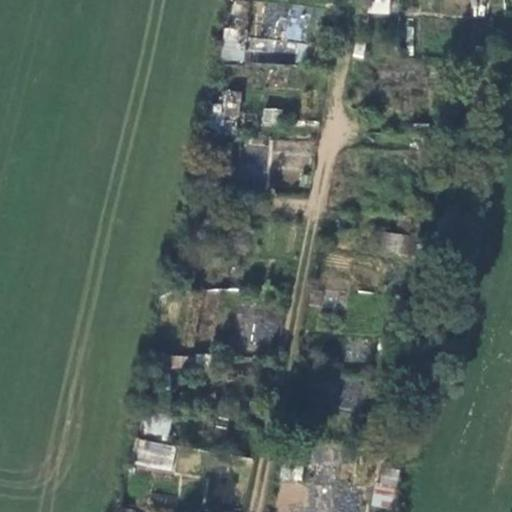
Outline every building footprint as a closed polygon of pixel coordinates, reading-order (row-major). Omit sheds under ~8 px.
[(369,0),(370,13),(388,13),(388,0),(369,0)] [(220,59),(240,62),(243,30),(224,28),(220,59)] [(206,137),(221,140),(230,108),(214,105),(206,137)] [(263,126),(278,125),(277,108),(261,110),(263,126)] [(461,136),(476,137),(478,121),(463,120),(461,136)] [(263,178),(266,149),(246,147),(242,175),(263,178)] [(450,215),(465,217),(470,191),(454,189),(450,215)] [(410,235),(381,232),(380,252),(407,254),(408,243),(409,244),(410,235)] [(419,333),(433,335),(437,309),(423,306),(419,333)] [(156,370),(188,372),(189,361),(157,358),(156,370)] [(395,424),(409,427),(413,412),(399,408),(395,424)] [(168,437),(172,418),(146,413),(142,431),(168,437)] [(172,470),(176,445),(137,438),(133,464),(172,470)] [(373,508),(393,511),(399,478),(383,476),(381,486),(377,485),(373,508)] [(316,502),(315,510),(329,511),(355,511),(359,490),(331,485),(328,504),(316,502)]
